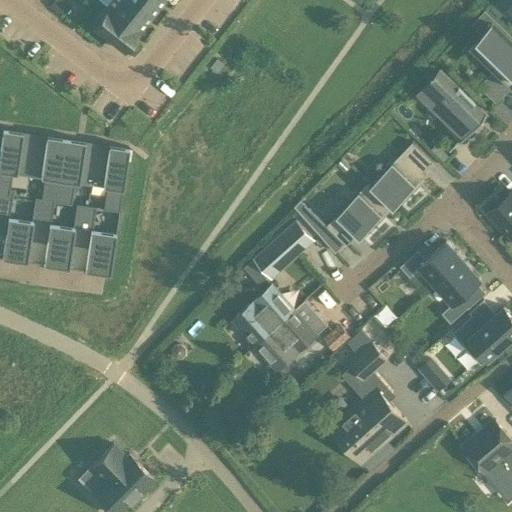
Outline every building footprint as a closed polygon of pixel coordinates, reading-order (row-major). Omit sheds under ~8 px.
[(54,0),(50,6),(59,13),(67,3),(63,0),(54,0)] [(150,15),(131,0),(109,0),(105,6),(137,32),(150,15)] [(162,0),(131,0),(150,15),(162,0)] [(502,0),(497,0),(490,7),(499,16),(509,5),(502,0)] [(137,32),(105,6),(91,24),(123,50),(137,32)] [(511,40),(492,21),(488,25),(488,26),(484,30),(477,36),(478,37),(472,43),(493,64),(509,79),(508,80),(510,82),(511,81),(511,82),(511,40)] [(448,129),(460,140),(487,112),(441,68),(421,87),(456,121),(448,129)] [(32,139),(21,137),(22,131),(2,128),(0,137),(0,191),(8,193),(8,192),(12,169),(28,172),(34,132),(33,132),(32,139)] [(44,174),(40,197),(40,198),(53,200),(53,201),(55,201),(65,137),(45,134),(44,141),(33,139),(34,132),(28,172),(44,174)] [(65,137),(55,201),(70,203),(74,179),(90,181),(96,142),(95,142),(94,148),(83,147),(84,140),(65,137)] [(412,141),(371,183),(391,205),(393,207),(425,174),(422,171),(432,161),(412,141)] [(108,144),(107,150),(96,148),(97,142),(96,142),(90,181),(106,184),(102,208),(118,211),(128,147),(108,144)] [(391,205),(371,183),(368,181),(326,224),(346,244),(357,234),(360,237),(391,205)] [(8,193),(0,191),(0,233),(4,234),(0,257),(26,260),(29,238),(28,238),(31,219),(30,219),(8,216),(11,193),(8,192),(8,193)] [(511,191),(489,212),(511,237),(511,191)] [(53,200),(40,198),(40,197),(34,196),(34,197),(30,219),(31,219),(28,238),(29,238),(45,240),(42,263),(67,267),(71,244),(70,244),(73,225),(72,225),(49,222),(53,201),(53,200)] [(83,269),(109,273),(115,232),(91,228),(95,205),(86,204),(75,202),(75,203),(72,225),(73,225),(70,244),(71,244),(87,247),(83,269)] [(296,219),(254,257),(269,274),(311,236),(296,219)] [(463,260),(446,240),(425,259),(418,250),(400,265),(408,275),(419,264),(436,284),(463,260)] [(436,284),(453,303),(442,313),(450,322),(468,307),(460,298),(481,279),(463,260),(436,284)] [(271,283),(232,318),(253,342),(292,305),(271,283)] [(277,368),(327,324),(305,298),(294,308),(292,305),(253,342),(277,368)] [(481,363),(511,335),(511,315),(504,306),(490,318),(480,307),(452,331),(481,363)] [(333,349),(348,335),(340,326),(324,340),(333,349)] [(360,329),(346,341),(357,354),(371,341),(360,329)] [(357,354),(348,362),(350,364),(364,380),(376,371),(389,359),(372,340),(371,341),(357,354)] [(418,368),(427,378),(439,368),(430,358),(418,368)] [(329,427),(360,461),(406,420),(385,396),(392,389),(376,371),(364,380),(350,364),(341,372),(363,397),(329,427)] [(511,375),(500,386),(511,399),(511,398),(511,375)] [(271,391),(262,398),(267,405),(276,397),(271,391)] [(463,446),(484,471),(511,446),(511,438),(495,419),(463,446)] [(91,490),(112,511),(117,511),(152,478),(128,453),(125,456),(112,443),(88,467),(101,480),(91,490)]
